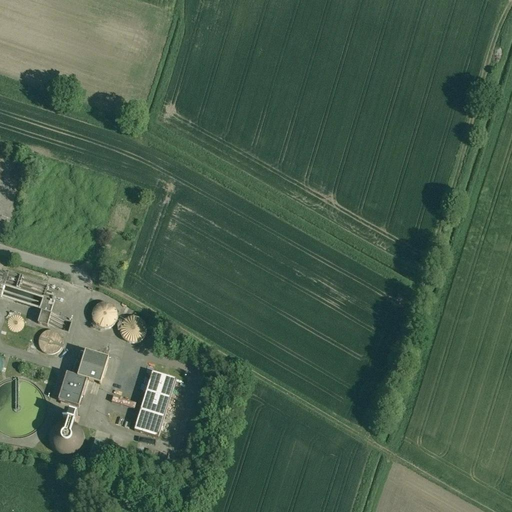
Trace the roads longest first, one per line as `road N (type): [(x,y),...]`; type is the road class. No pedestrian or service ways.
road 1 (track): [(392,448),(92,278)]
road 2 (track): [(443,295),(392,448),(500,511)]
road 3 (track): [(443,295),(511,59)]
